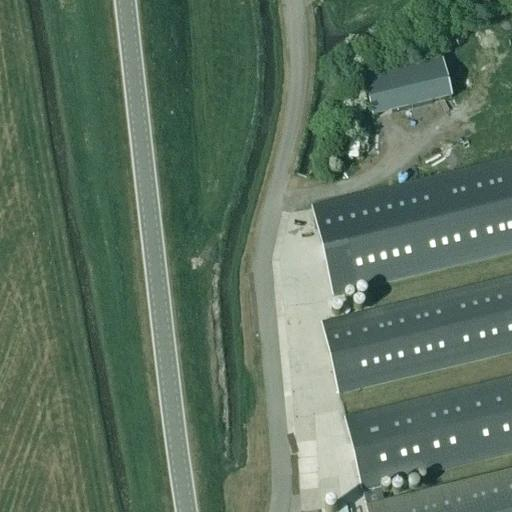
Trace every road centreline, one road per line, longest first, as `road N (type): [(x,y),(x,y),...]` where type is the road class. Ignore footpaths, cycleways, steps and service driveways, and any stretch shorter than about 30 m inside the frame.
road 1 (unknown): [(276,511),(285,494),(270,363),(270,253),(301,74),(297,0)]
road 2 (tertiary): [(187,511),(125,0)]
